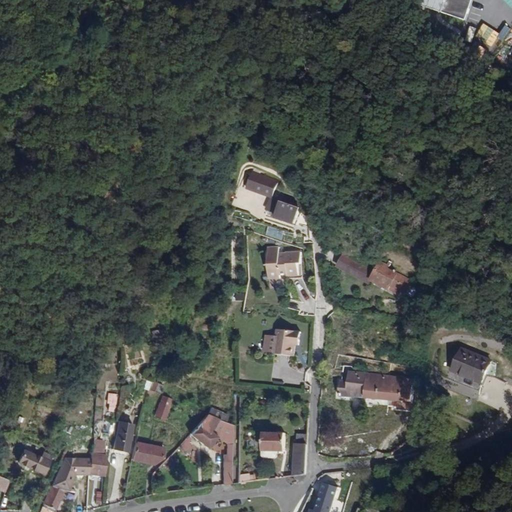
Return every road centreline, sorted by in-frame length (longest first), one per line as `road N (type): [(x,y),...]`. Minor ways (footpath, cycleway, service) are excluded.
road 1 (unclassified): [(310,202),(322,300),(311,466),(289,494)]
road 2 (unclassified): [(289,494),(127,511)]
